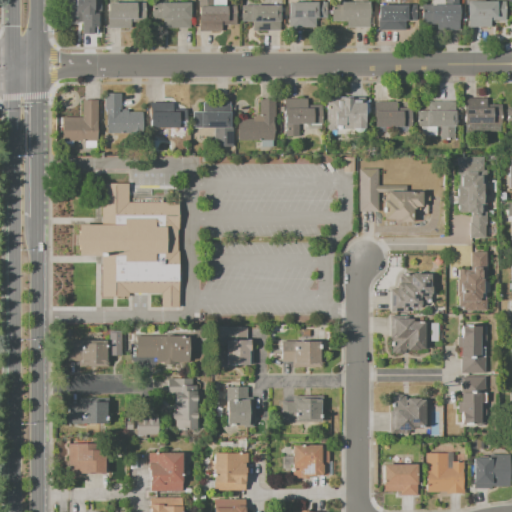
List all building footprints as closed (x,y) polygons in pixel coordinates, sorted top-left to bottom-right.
[(97,0),(98,35),(81,35),(81,18),(58,19),(58,0),(97,0)] [(235,23),(220,23),(220,30),(198,30),(198,8),(196,8),(196,0),(210,0),(210,6),(234,6),(235,23)] [(331,21),(331,2),(340,2),(340,3),(353,3),(352,0),(365,0),(366,1),(367,1),(367,27),(346,27),(345,21),(331,21)] [(422,23),(421,4),(431,4),(431,5),(444,5),(444,0),(457,0),(457,5),(458,5),(458,20),(457,20),(458,29),(436,29),(436,23),(422,23)] [(467,27),(467,4),(465,4),(465,0),(483,0),(483,3),(495,2),(495,1),(504,1),(504,20),(490,20),(490,27),(467,27)] [(191,27),(163,27),(163,19),(153,19),(153,3),(191,2),(191,27)] [(315,27),(288,28),(288,2),(326,2),(326,17),(315,18),(315,27)] [(107,28),(107,3),(144,3),(144,22),(130,22),(130,27),(107,28)] [(241,21),(241,5),(279,5),(279,31),(252,31),(252,21),(241,21)] [(377,30),(377,5),(416,5),(416,20),(405,20),(405,30),(377,30)] [(121,110),(128,110),(128,112),(142,112),(142,137),(130,137),(130,133),(107,133),(107,109),(104,109),(104,93),(121,93),(121,110)] [(363,128),(326,128),(326,99),(335,99),(335,101),(341,101),(341,98),(351,98),(351,104),(363,104),(363,128)] [(501,123),(465,123),(464,117),(463,117),(463,98),(486,98),(486,105),(501,105),(501,123)] [(275,99),(275,116),(272,116),(273,140),(238,140),(238,119),(253,119),(253,115),(256,115),(256,114),(260,114),(260,99),(275,99)] [(321,124),(297,124),(298,136),(284,136),(284,99),(306,99),(306,105),(321,105),(321,124)] [(97,100),(97,123),(96,123),(96,140),(61,141),(61,116),(81,116),(81,100),(97,100)] [(150,102),(172,101),(173,108),(186,108),(187,127),(185,127),(185,133),(151,133),(151,120),(150,120),(150,102)] [(409,126),(373,126),(373,101),(396,101),(396,107),(409,107),(409,126)] [(454,101),(454,126),(417,126),(417,110),(428,110),(428,101),(454,101)] [(232,147),(215,146),(215,128),(193,127),(193,113),(202,113),(202,102),(230,103),(229,125),(232,125),(232,147)] [(353,172),(342,172),(342,157),(353,158),(353,172)] [(485,188),(485,225),(483,225),(483,238),(468,238),(468,223),(469,223),(469,212),(458,212),(458,211),(457,211),(457,204),(455,204),(455,196),(456,196),(456,188),(456,185),(458,185),(458,174),(456,174),(456,165),(481,165),(481,170),(485,170),(485,188)] [(359,211),(358,169),(377,169),(377,185),(405,185),(405,192),(410,192),(415,192),(421,192),(421,206),(414,206),(414,208),(412,208),(412,222),(400,222),(399,219),(383,219),(383,200),(387,200),(387,192),(377,192),(377,211),(359,211)] [(102,185),(126,185),(126,202),(177,202),(177,307),(160,307),(160,295),(128,295),(128,298),(100,298),(99,256),(75,256),(75,227),(102,227),(102,185)] [(485,252),(485,279),(482,279),(482,299),(485,299),(485,310),(462,310),(462,306),(458,306),(458,297),(457,297),(456,279),(458,279),(458,270),(470,270),(470,252),(485,252)] [(389,289),(397,289),(396,283),(399,283),(399,276),(400,276),(400,274),(411,273),(412,273),(417,273),(417,274),(430,274),(430,286),(430,287),(430,293),(429,293),(430,302),(420,303),(420,306),(419,306),(419,307),(406,307),(406,311),(390,312),(389,289)] [(428,348),(424,348),(424,349),(419,349),(419,350),(407,350),(407,348),(405,348),(405,352),(402,352),(402,354),(394,354),(394,352),(391,352),(391,338),(389,338),(389,315),(408,316),(408,319),(412,319),(412,321),(428,321),(428,348)] [(474,326),(475,324),(480,324),(482,326),(484,326),(483,335),(485,335),(485,340),(484,340),(484,373),(460,373),(460,348),(457,348),(457,337),(461,337),(461,326),(474,326)] [(226,364),(226,344),(211,344),(211,326),(246,326),(246,339),(250,339),(250,348),(252,348),(252,364),(226,364)] [(109,331),(121,331),(121,355),(109,355),(109,331)] [(136,335),(165,335),(187,335),(187,361),(173,361),(173,364),(163,364),(163,361),(156,361),(156,356),(136,356),(136,335)] [(107,367),(78,367),(78,361),(67,361),(67,340),(81,340),(105,340),(105,358),(107,358),(107,367)] [(321,367),(291,367),(291,361),(281,362),(281,341),(294,341),(294,342),(319,342),(319,359),(321,359),(321,367)] [(483,376),(483,392),(484,392),(484,402),(483,402),(483,408),(485,408),(485,414),(483,414),(483,422),(480,422),(480,423),(461,423),(461,412),(457,412),(457,401),(461,401),(461,392),(460,392),(460,376),(483,376)] [(168,378),(192,378),(192,386),(197,386),(197,392),(197,394),(199,394),(199,402),(197,402),(198,419),(199,419),(199,428),(197,428),(197,430),(174,430),(174,394),(168,394),(168,378)] [(226,425),(226,401),(225,401),(226,386),(246,386),(246,397),(252,397),(251,426),(243,426),(243,425),(226,425)] [(429,427),(412,427),(412,429),(409,429),(409,433),(390,433),(389,410),(391,410),(391,396),(394,396),(394,394),(402,394),(402,396),(405,396),(405,399),(419,399),(428,399),(429,427)] [(319,422),(281,422),(281,402),(292,402),(292,396),(302,396),(302,399),(313,399),(313,396),(321,396),(321,404),(319,404),(319,422)] [(107,423),(68,424),(68,404),(79,403),(79,398),(108,398),(108,406),(106,406),(107,423)] [(158,435),(137,435),(137,418),(158,418),(158,435)] [(103,449),(103,473),(80,473),(80,474),(67,475),(67,444),(94,444),(94,449),(103,449)] [(327,445),(327,476),(306,476),(306,478),(300,478),(300,477),(291,477),(291,445),(327,445)] [(180,491),(148,490),(148,470),(146,470),(146,452),(180,452),(180,491)] [(247,453),(247,464),(245,464),(245,490),(214,490),(213,453),(247,453)] [(425,492),(425,453),(446,453),(446,468),(450,468),(450,462),(462,461),(462,489),(463,489),(463,493),(444,494),(444,492),(425,492)] [(508,486),(490,486),(490,488),(473,488),(473,457),(488,457),(488,454),(508,454),(508,486)] [(416,465),(416,495),(400,495),(400,492),(384,492),(384,465),(416,465)] [(181,498),(181,511),(149,511),(149,498),(181,498)] [(243,499),(243,511),(213,511),(213,499),(243,499)]
